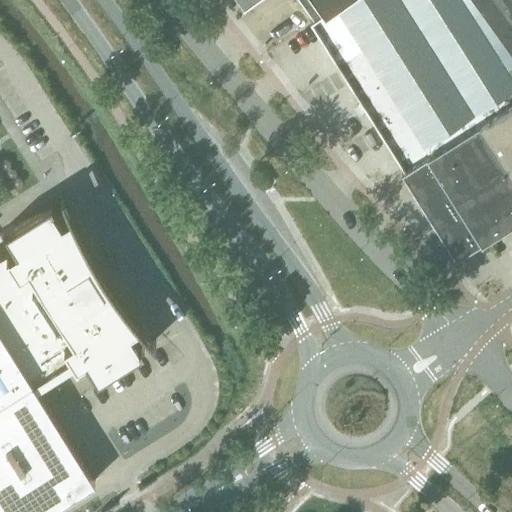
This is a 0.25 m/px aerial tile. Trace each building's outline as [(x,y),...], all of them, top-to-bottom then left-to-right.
[(244,0),(245,2),(247,0),(301,0),(314,17),(337,0),(244,0)] [(315,18),(311,21),(314,24),(363,100),(406,167),(427,153),(511,99),(511,75),(506,67),(511,62),(511,0),(337,0),(314,17),(315,18)] [(511,99),(427,153),(484,239),(488,237),(511,221),(511,99)] [(484,239),(427,153),(406,167),(405,167),(406,168),(403,170),(457,255),(458,255),(458,256),(460,255),(484,239)] [(0,511),(41,511),(95,479),(37,387),(47,380),(60,372),(85,356),(97,375),(144,346),(141,341),(139,342),(131,329),(139,324),(155,341),(157,340),(148,330),(140,321),(132,311),(124,301),(117,291),(110,280),(103,270),(97,259),(90,248),(85,237),(79,226),(74,215),(69,203),(64,191),(62,192),(71,214),(62,219),(53,204),(55,203),(51,198),(5,227),(16,246),(0,256),(0,511)] [(49,390),(54,399),(62,395),(56,386),(49,390)]
